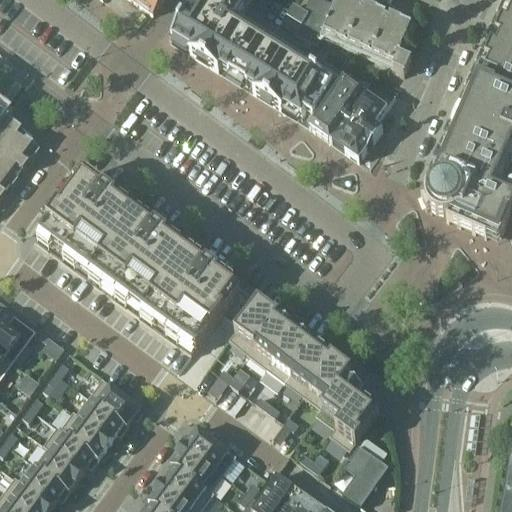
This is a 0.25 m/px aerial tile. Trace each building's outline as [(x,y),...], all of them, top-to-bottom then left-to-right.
[(135,0),(132,5),(153,19),(166,0),(135,0)] [(197,63),(210,71),(218,76),(220,73),(230,79),(232,77),(246,86),(245,88),(255,94),(253,97),(263,104),(265,100),(274,106),(272,109),(282,116),(284,112),(302,123),(305,119),(313,124),(341,81),(311,62),(309,67),(289,55),(285,61),(237,30),(255,0),(198,0),(198,1),(171,43),(173,44),(174,44),(175,44),(190,53),(190,54),(191,55),(189,58),(197,63)] [(303,27),(295,41),(318,51),(322,39),(396,71),(393,77),(405,82),(412,65),(402,61),(414,33),(339,1),(335,10),(311,0),(305,15),(309,18),(303,27)] [(498,33),(511,38),(511,10),(508,8),(506,13),(511,15),(507,24),(502,22),(498,33)] [(290,19),(303,27),(309,18),(305,15),(296,9),(295,11),(290,19)] [(487,56),(511,67),(511,38),(498,33),(487,56)] [(477,80),(511,95),(511,67),(487,56),(485,62),(490,64),(486,74),(481,72),(477,80)] [(467,104),(511,123),(511,95),(477,80),(467,104)] [(341,81),(313,124),(308,131),(330,146),(365,99),(363,98),(364,98),(341,81)] [(365,99),(330,146),(359,167),(373,148),(374,149),(383,136),(376,131),(391,110),(386,106),(382,111),(365,99)] [(511,123),(467,104),(463,112),(471,117),(468,123),(460,121),(456,128),(508,151),(510,147),(511,147),(511,123)] [(23,134),(5,122),(0,128),(0,209),(41,154),(27,144),(26,146),(18,141),(23,134)] [(268,126),(254,146),(275,160),(289,141),(268,126)] [(447,164),(443,173),(490,193),(508,151),(456,128),(442,162),(447,164)] [(511,203),(490,193),(443,173),(443,174),(438,171),(431,187),(433,187),(439,189),(435,198),(434,203),(437,211),(441,214),(500,240),(502,241),(509,222),(511,223),(511,203)] [(104,195),(83,180),(59,213),(47,228),(48,228),(35,245),(191,361),(195,356),(196,356),(225,318),(224,318),(240,296),(228,287),(220,281),(220,280),(207,271),(168,243),(168,242),(156,233),(155,233),(117,204),(104,195)] [(277,323),(258,309),(229,348),(248,363),(277,323)] [(36,338),(15,322),(7,333),(0,328),(0,359),(13,369),(36,338)] [(296,337),(277,323),(248,363),(250,365),(267,377),(296,337)] [(314,351),(296,337),(267,377),(285,390),(314,351)] [(57,363),(65,353),(51,342),(43,352),(57,363)] [(332,364),(314,351),(285,390),(303,403),(332,364)] [(0,386),(13,369),(0,359),(0,386)] [(332,364),(303,403),(321,416),(316,423),(317,423),(351,378),(332,364)] [(62,369),(55,379),(62,384),(69,374),(62,369)] [(229,389),(234,383),(224,375),(219,382),(229,389)] [(32,398),(40,385),(27,378),(19,390),(32,398)] [(352,378),(351,378),(317,423),(334,436),(330,443),(331,444),(364,398),(347,385),(352,378)] [(48,389),(55,394),(62,384),(55,379),(48,389)] [(234,383),(229,389),(238,397),(243,390),(234,383)] [(128,432),(133,425),(136,427),(143,418),(140,415),(141,414),(103,386),(90,403),(89,404),(128,432)] [(365,398),(364,398),(331,444),(349,458),(379,418),(360,405),(365,398)] [(260,403),(256,409),(265,416),(270,410),(260,403)] [(37,404),(29,414),(36,419),(43,409),(37,404)] [(112,447),(117,440),(120,442),(128,432),(89,404),(77,421),(74,418),(73,419),(112,447)] [(270,410),(265,416),(275,424),(280,417),(270,410)] [(29,414),(22,423),(29,428),(36,419),(29,414)] [(57,434),(99,465),(105,456),(111,448),(112,447),(73,419),(61,436),(58,433),(57,434)] [(284,430),(293,437),(298,431),(288,423),(284,430)] [(190,445),(184,453),(223,481),(236,463),(198,435),(197,436),(194,433),(187,443),(190,445)] [(44,451),(83,480),(88,472),(91,475),(99,465),(57,434),(44,451)] [(10,453),(18,444),(11,439),(4,448),(10,453)] [(0,453),(0,460),(3,463),(10,453),(4,448),(0,453)] [(70,497),(76,489),(77,489),(83,480),(82,480),(83,480),(44,451),(44,452),(43,452),(47,455),(35,470),(32,468),(32,469),(70,497)] [(184,453),(171,470),(213,501),(214,500),(211,498),(223,481),(184,453)] [(360,511),(385,477),(357,456),(344,475),(354,483),(342,500),(359,511),(360,511)] [(299,466),(308,473),(313,467),(304,459),(299,466)] [(313,467),(308,473),(318,480),(323,474),(313,467)] [(51,511),(53,511),(59,505),(62,507),(69,498),(70,497),(32,469),(31,470),(19,487),(15,484),(14,485),(51,511)] [(205,511),(213,501),(171,470),(164,480),(167,482),(162,490),(191,511),(205,511)] [(253,511),(323,511),(277,479),(253,511)] [(13,511),(51,511),(14,485),(2,502),(1,503),(13,511)] [(259,493),(253,488),(246,498),(252,503),(259,493)] [(191,511),(162,490),(155,498),(149,507),(154,511),(191,511)] [(239,508),(243,511),(245,511),(252,503),(246,498),(239,508)] [(13,511),(1,503),(0,504),(0,511),(13,511)]
